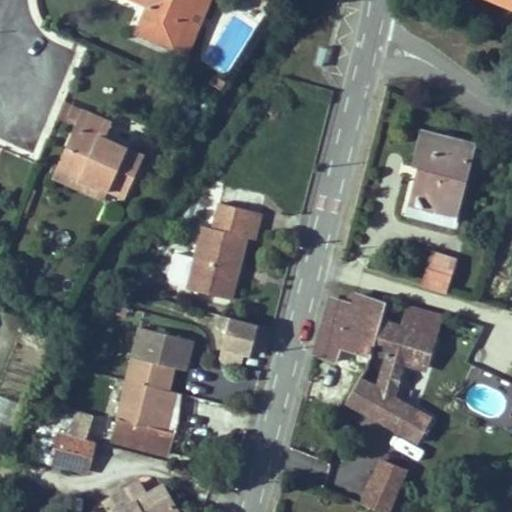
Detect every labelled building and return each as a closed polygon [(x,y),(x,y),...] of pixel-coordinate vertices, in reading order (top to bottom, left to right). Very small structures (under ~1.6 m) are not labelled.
[(174,47),(194,0),(138,0),(149,5),(138,32),(174,48),(174,47)] [(188,53),(210,0),(194,0),(174,47),(188,53)] [(221,89),(225,82),(218,77),(213,85),(221,89)] [(192,125),(197,112),(185,106),(179,119),(192,125)] [(127,193),(145,155),(105,137),(112,122),(83,109),(75,125),(80,127),(72,147),(67,144),(56,167),(108,191),(111,185),(127,193)] [(72,147),(80,127),(75,125),(67,144),(72,147)] [(428,132),(423,131),(419,147),(424,148),(428,132)] [(420,168),(424,169),(416,199),(417,202),(418,205),(420,206),(424,208),(455,216),(473,144),(428,132),(424,148),(419,147),(413,167),(420,168)] [(108,191),(56,167),(53,176),(104,199),(108,191)] [(453,225),(455,216),(424,208),(420,206),(418,205),(417,202),(416,199),(424,169),(420,168),(408,214),(453,225)] [(127,193),(111,185),(108,191),(125,198),(127,193)] [(238,269),(246,237),(254,239),(261,213),(220,202),(213,228),(203,225),(187,288),(231,299),(237,275),(233,274),(234,268),(238,269)] [(433,251),(423,285),(447,292),(457,259),(433,251)] [(386,303),(358,294),(354,305),(332,298),(315,353),(336,361),(341,346),(363,353),(360,364),(368,366),(372,352),(381,320),(386,303)] [(126,317),(128,308),(114,304),(111,312),(126,317)] [(409,304),(403,326),(381,320),(372,352),(388,356),(377,388),(359,378),(346,401),(419,442),(431,418),(394,397),(405,361),(422,367),(431,336),(435,337),(442,313),(409,304)] [(252,356),(260,326),(224,317),(221,329),(229,331),(225,349),(226,349),(246,354),(252,356)] [(185,370),(192,340),(140,327),(126,380),(167,390),(173,367),(185,370)] [(243,368),(246,354),(226,349),(222,363),(243,368)] [(167,430),(169,420),(176,392),(167,390),(126,380),(112,438),(170,453),(175,433),(167,430)] [(0,434),(2,436),(16,403),(0,396),(0,434)] [(87,438),(94,417),(75,411),(68,433),(87,438)] [(175,433),(178,422),(169,420),(167,430),(175,433)] [(348,426),(339,424),(336,435),(345,437),(348,426)] [(57,443),(60,432),(40,427),(38,437),(57,443)] [(65,466),(73,436),(60,432),(52,462),(65,466)] [(86,471),(94,441),(73,436),(65,466),(86,471)] [(399,487),(406,470),(382,460),(375,477),(399,487)] [(380,511),(387,511),(399,487),(375,477),(374,476),(361,504),(380,511)] [(178,511),(163,486),(146,495),(138,482),(105,502),(111,511),(178,511)]
